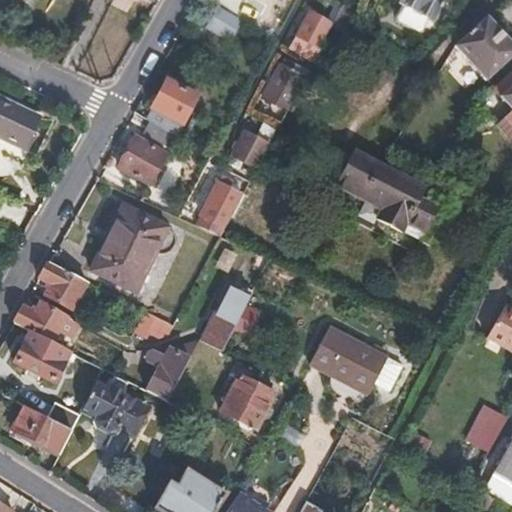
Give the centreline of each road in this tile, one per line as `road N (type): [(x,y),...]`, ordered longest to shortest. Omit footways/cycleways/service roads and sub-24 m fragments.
road 1 (residential): [(113,113),(0,311)]
road 2 (residential): [(178,0),(113,113)]
road 3 (residential): [(0,57),(113,113)]
